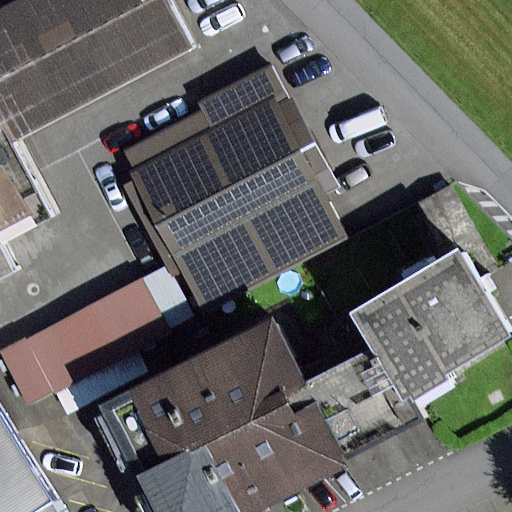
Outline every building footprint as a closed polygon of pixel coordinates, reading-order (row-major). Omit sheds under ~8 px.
[(0,178),(0,138),(180,43),(157,0),(22,0),(0,12),(0,228),(21,218),(0,178)] [(319,210),(345,196),(282,76),(128,155),(210,313),(338,247),(319,210)] [(457,245),(349,310),(401,394),(508,329),(457,245)] [(92,411),(141,511),(198,511),(317,455),(256,331),(92,411)] [(0,511),(44,511),(0,437),(0,511)]
